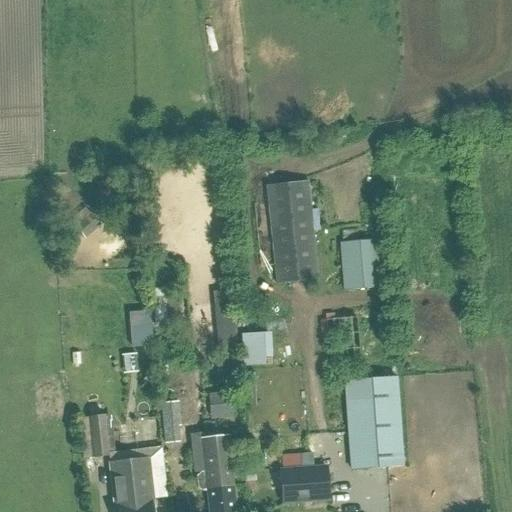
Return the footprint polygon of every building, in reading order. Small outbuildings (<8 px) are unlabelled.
[(125,182),(96,183),(97,210),(126,209),(125,182)] [(267,188),(277,285),(318,281),(308,184),(267,188)] [(388,288),(384,241),(342,244),(345,291),(388,288)] [(243,310),(219,312),(222,347),(245,345),(243,310)] [(134,312),(135,346),(159,346),(157,311),(134,312)] [(360,344),(360,319),(333,319),(333,344),(360,344)] [(392,378),(345,382),(346,407),(346,411),(351,470),(383,467),(398,466),(392,378)] [(216,395),(218,419),(231,418),(230,394),(216,395)] [(78,421),(82,460),(108,457),(102,403),(89,404),(90,417),(88,417),(88,420),(78,421)] [(206,492),(208,511),(234,511),(226,438),(200,441),(204,473),(200,474),(196,477),(198,490),(202,492),(206,492)] [(313,468),(312,455),(300,456),(301,469),(281,471),(283,503),(328,500),(325,467),(313,468)] [(109,465),(114,505),(113,505),(113,511),(153,511),(152,500),(147,460),(109,465)]
